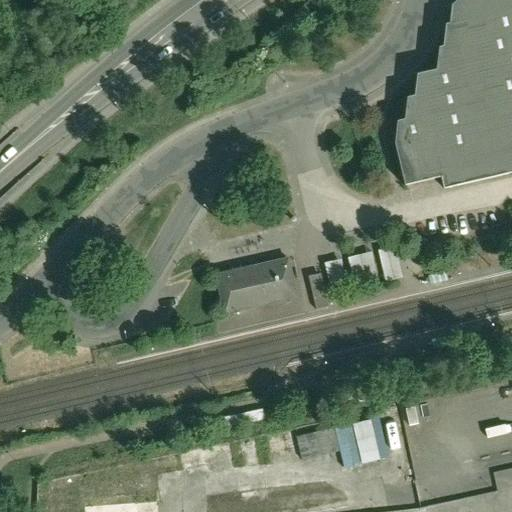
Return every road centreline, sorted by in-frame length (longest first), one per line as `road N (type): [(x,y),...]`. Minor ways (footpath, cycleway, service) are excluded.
road 1 (residential): [(45,263),(61,296),(89,316),(129,300),(238,117)]
road 2 (residential): [(290,98),(314,202),(371,208),(511,177)]
road 3 (secondary): [(0,169),(72,103),(212,0)]
road 4 (residential): [(238,117),(159,150),(45,263)]
road 5 (residential): [(417,0),(386,54),(290,98)]
